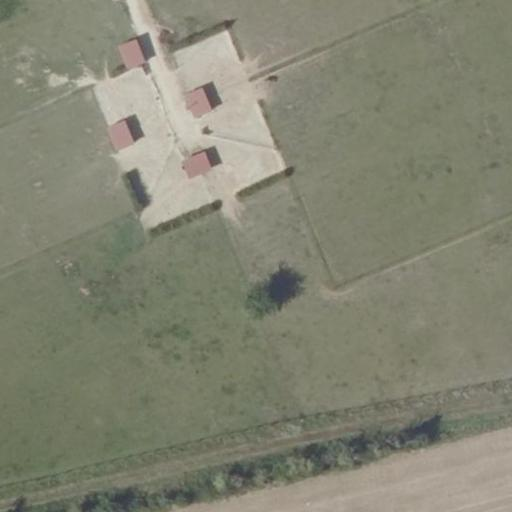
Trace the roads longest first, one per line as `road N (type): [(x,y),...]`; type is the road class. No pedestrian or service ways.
road 1 (track): [(511,406),(364,426),(0,509)]
road 2 (track): [(131,0),(180,126)]
